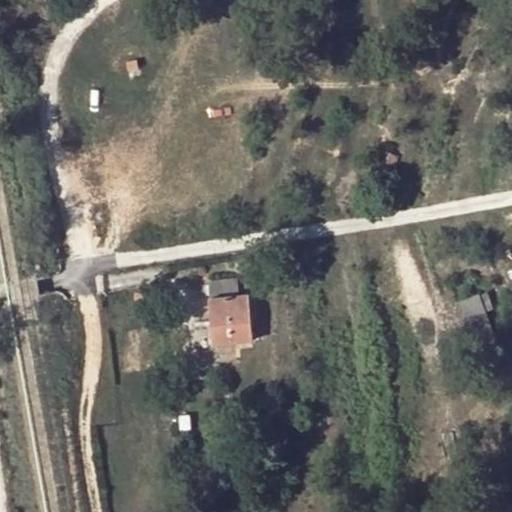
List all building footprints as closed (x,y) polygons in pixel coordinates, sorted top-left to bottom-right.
[(397,156),(385,153),(382,169),(394,172),(397,156)] [(210,297),(238,295),(237,278),(209,281),(210,297)] [(462,301),(481,352),(497,346),(486,313),(493,310),(491,303),(487,293),(479,296),(479,295),(462,301)] [(220,321),(221,345),(253,343),(249,294),(238,295),(210,297),(212,322),(220,321)] [(220,321),(212,322),(214,346),(221,345),(220,321)]
